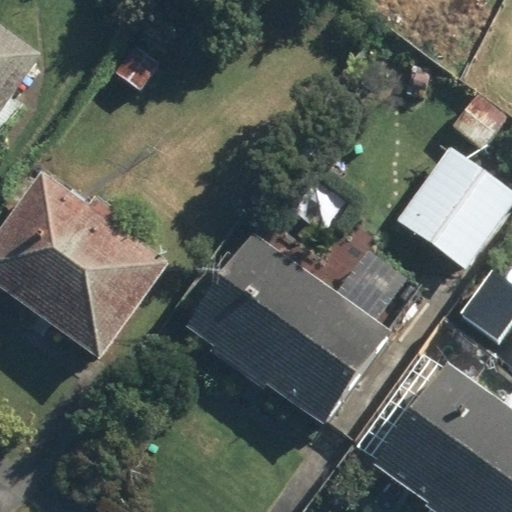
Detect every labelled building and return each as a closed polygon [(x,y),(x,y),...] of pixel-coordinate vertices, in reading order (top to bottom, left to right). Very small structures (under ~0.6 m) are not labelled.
[(0,135),(49,65),(0,30),(0,135)] [(511,226),(511,178),(462,141),(394,230),(467,286),(511,226)] [(171,274),(41,178),(0,233),(0,289),(103,366),(171,274)] [(337,302),(257,241),(190,329),(326,432),(423,303),(368,261),(337,302)] [(511,511),(511,417),(448,369),(370,474),(420,511),(511,511)]
